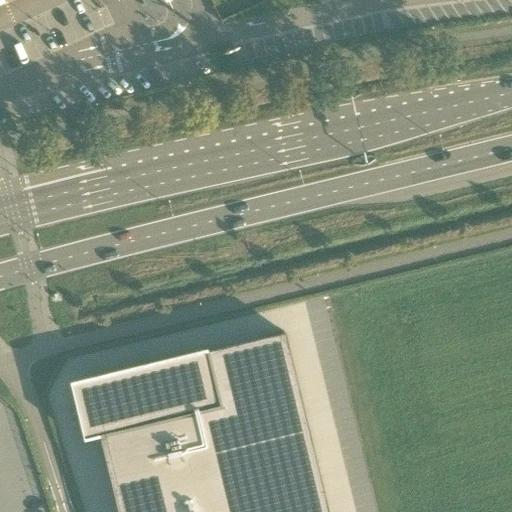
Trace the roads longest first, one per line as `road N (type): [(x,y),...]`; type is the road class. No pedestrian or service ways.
road 1 (primary): [(0,277),(511,149)]
road 2 (primary): [(511,93),(0,215)]
road 3 (unclassified): [(65,511),(0,357)]
